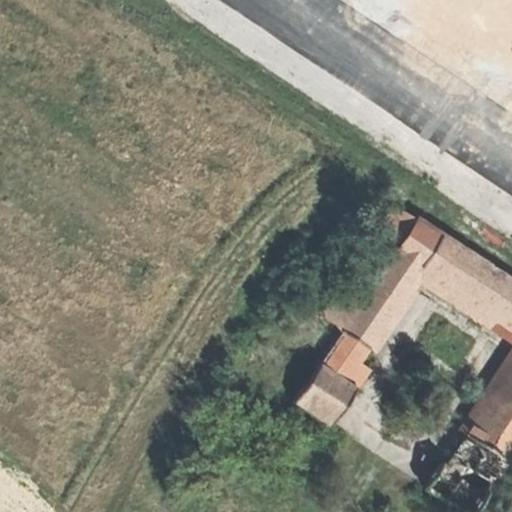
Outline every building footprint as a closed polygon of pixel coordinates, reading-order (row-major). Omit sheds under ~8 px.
[(317,320),(309,332),(288,318),(250,374),(291,403),(317,366),(330,347),(406,235),(415,223),(392,208),(317,320)] [(415,223),(406,235),(429,250),(438,238),(415,223)] [(406,235),(330,347),(357,364),(419,276),(433,253),(429,250),(406,235)] [(433,253),(511,303),(511,285),(438,238),(429,250),(433,253)] [(511,303),(433,253),(419,276),(511,337),(511,303)] [(309,332),(317,320),(297,305),(288,318),(309,332)] [(330,347),(317,366),(354,390),(366,371),(357,364),(330,347)] [(511,361),(443,467),(484,494),(511,452),(511,361)] [(317,366),(291,403),(329,428),(354,391),(354,390),(317,366)] [(422,490),(457,511),(474,511),(485,495),(484,494),(443,467),(439,465),(422,490)]
